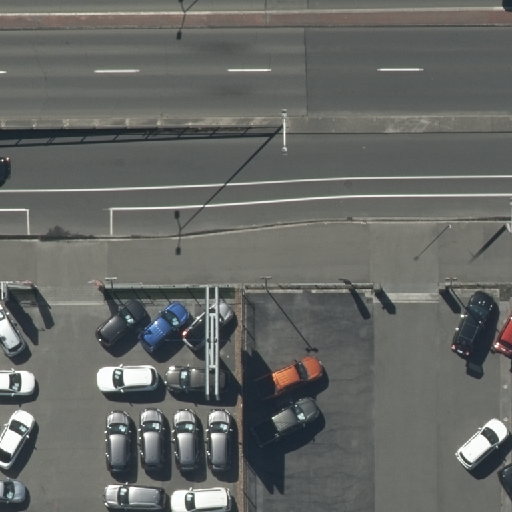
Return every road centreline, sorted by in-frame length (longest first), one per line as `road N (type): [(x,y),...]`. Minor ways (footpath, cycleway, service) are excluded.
road 1 (primary): [(511,146),(0,154)]
road 2 (primary): [(511,67),(0,68)]
